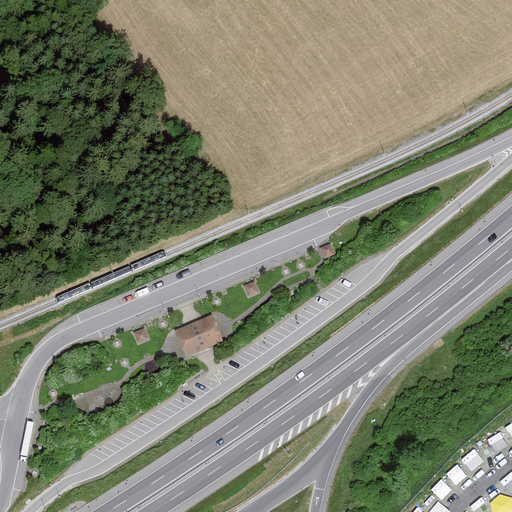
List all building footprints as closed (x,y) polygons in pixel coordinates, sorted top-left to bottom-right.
[(325,260),(336,256),(332,246),(321,250),(325,260)] [(248,298),(259,293),(255,283),(244,287),(248,298)] [(220,340),(210,317),(182,329),(177,330),(187,354),(220,340)] [(138,342),(149,338),(144,328),(134,332),(138,342)] [(511,428),(508,423),(496,431),(504,444),(511,438),(511,428)] [(485,453),(494,464),(505,455),(496,444),(485,453)] [(444,473),(454,484),(464,474),(454,463),(444,473)] [(511,478),(508,474),(496,484),(507,496),(511,491),(511,478)] [(431,490),(443,498),(451,487),(439,479),(431,490)] [(475,501),(484,511),(487,511),(497,503),(486,492),(475,501)] [(432,511),(423,503),(414,511),(432,511)]
